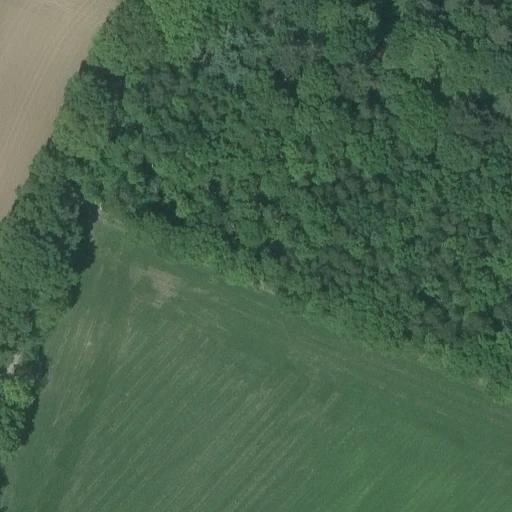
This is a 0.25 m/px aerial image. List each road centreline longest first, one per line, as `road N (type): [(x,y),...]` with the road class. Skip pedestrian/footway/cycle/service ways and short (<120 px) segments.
road 1 (unclassified): [(0,386),(123,85),(173,39)]
road 2 (unclassified): [(511,78),(296,0)]
